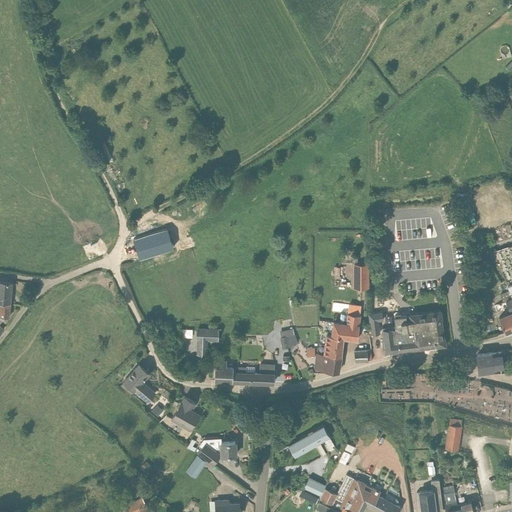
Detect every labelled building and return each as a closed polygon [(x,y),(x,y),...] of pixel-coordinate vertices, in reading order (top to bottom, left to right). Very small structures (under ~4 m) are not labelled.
[(483,246),(479,235),(474,236),(478,247),(483,246)] [(130,263),(166,252),(160,236),(140,243),(138,238),(128,241),(126,248),(130,263)] [(511,244),(493,251),(508,284),(507,284),(510,290),(509,290),(511,295),(511,244)] [(353,263),(353,288),(368,287),(368,263),(353,263)] [(0,302),(10,303),(11,292),(12,282),(0,280),(0,302)] [(506,332),(511,329),(511,295),(509,290),(500,294),(503,302),(505,301),(510,311),(499,315),(506,332)] [(359,329),(359,323),(361,307),(360,307),(361,296),(339,293),(337,305),(347,306),(346,313),(340,313),(339,321),(333,320),(333,321),(339,322),(338,336),(343,337),(357,339),(359,329)] [(9,317),(10,303),(0,302),(0,334),(4,330),(0,326),(0,323),(2,320),(2,317),(9,317)] [(395,327),(382,329),(386,352),(445,344),(441,310),(394,317),(395,327)] [(383,320),(382,312),(381,311),(369,313),(372,334),(380,333),(378,320),(383,320)] [(338,336),(339,322),(333,321),(331,335),(325,334),(323,354),(341,355),(343,337),(338,336)] [(197,354),(206,354),(207,340),(217,340),(218,329),(198,328),(197,339),(198,339),(197,354)] [(288,335),(290,347),(298,342),(295,333),(294,334),(288,335)] [(282,348),(290,347),(288,335),(279,336),(282,348)] [(315,355),(315,347),(307,348),(307,355),(315,355)] [(368,360),(367,350),(354,351),(355,361),(368,360)] [(503,369),(501,351),(477,354),(479,372),(503,369)] [(341,355),(323,354),(318,353),(316,369),(338,372),(341,355)] [(215,380),(232,381),(232,366),(226,366),(226,360),(216,360),(215,380)] [(147,402),(148,401),(155,393),(142,382),(149,373),(139,364),(123,383),(120,386),(131,394),(134,391),(147,402)] [(246,366),(232,366),(232,381),(249,382),(274,382),(274,365),(260,364),(260,371),(246,371),(246,366)] [(190,430),(194,423),(199,414),(191,410),(195,403),(185,397),(181,404),(180,403),(171,419),(190,430)] [(162,411),(156,406),(151,411),(157,416),(162,411)] [(239,419),(246,429),(248,439),(253,438),(253,435),(254,435),(252,426),(251,426),(244,416),(239,419)] [(461,425),(462,419),(450,417),(449,424),(446,448),(458,451),(462,425),(461,425)] [(295,456),(330,437),(323,424),(288,444),(295,456)] [(235,441),(221,442),(221,438),(203,438),(199,445),(201,446),(197,452),(213,465),(220,456),(222,455),(236,455),(235,441)] [(354,447),(347,443),(344,450),(351,454),(354,447)] [(338,461),(345,464),(349,457),(342,454),(338,461)] [(186,470),(195,477),(206,462),(195,455),(193,459),(186,470)] [(158,472),(153,467),(146,461),(141,467),(153,477),(158,472)] [(332,504),(335,498),(343,501),(340,506),(341,506),(338,511),(360,511),(365,504),(380,511),(397,511),(400,507),(378,496),(380,492),(346,474),(337,494),(327,489),(322,499),(332,504)] [(309,477),(305,490),(322,496),(327,483),(309,477)] [(432,489),(417,491),(419,507),(421,507),(421,511),(431,511),(443,510),(439,479),(431,480),(432,489)] [(471,501),(457,504),(454,491),(455,491),(454,485),(444,487),(445,493),(446,503),(445,504),(447,510),(446,510),(446,511),(466,511),(473,509),(471,501)] [(142,497),(124,505),(127,511),(140,511),(148,508),(142,497)] [(239,511),(239,503),(228,503),(228,500),(221,500),(216,500),(217,509),(216,510),(215,511),(239,511)] [(336,511),(337,510),(319,502),(316,509),(323,511),(336,511)]
